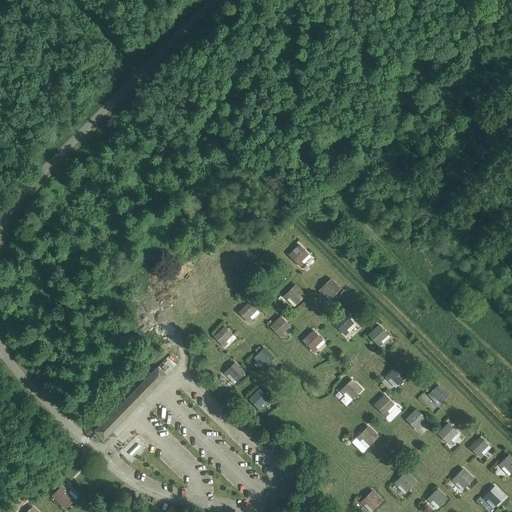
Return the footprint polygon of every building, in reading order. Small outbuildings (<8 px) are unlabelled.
[(290,256),(300,267),(303,263),(301,261),(308,254),(301,246),(290,256)] [(322,293),(324,290),(332,298),(340,289),(330,279),(319,290),(322,293)] [(284,296),(287,299),(289,296),(296,304),(305,295),(295,285),(284,296)] [(239,312),(248,322),(251,319),(249,317),(256,310),(249,302),(239,312)] [(334,323),(345,335),(348,332),(345,329),(353,322),(344,313),(334,323)] [(281,316),(270,326),(282,338),(285,335),(282,332),(289,325),(281,316)] [(368,335),(379,346),(382,343),(380,341),(387,334),(379,325),(368,335)] [(214,337),(224,347),(227,343),(225,341),(232,334),(225,327),(214,337)] [(303,341),(314,352),(317,349),(315,346),(322,339),(313,330),(303,341)] [(257,360),(259,358),(267,365),(274,358),(264,348),(254,357),(257,360)] [(224,373),(227,376),(229,374),(236,381),(244,373),(234,363),(224,373)] [(388,379),(391,377),(398,385),(407,376),(396,365),(385,376),(388,379)] [(95,431),(104,440),(167,375),(158,367),(95,431)] [(343,394),(345,392),(352,399),(362,390),(351,379),(340,391),(343,394)] [(431,397),(433,395),(440,402),(448,395),(438,385),(428,394),(431,397)] [(249,399),(260,410),(263,407),(261,405),(268,398),(259,389),(249,399)] [(374,405),(386,417),(389,414),(386,411),(394,404),(385,395),(374,405)] [(406,419),(417,430),(420,427),(418,425),(425,418),(416,409),(406,419)] [(438,434),(449,445),(452,442),(450,440),(457,432),(448,423),(438,434)] [(359,441),(362,438),(369,445),(378,436),(368,426),(356,438),(359,441)] [(136,433),(117,451),(131,466),(142,455),(150,447),(136,433)] [(470,448),(480,457),(482,454),(480,452),(487,445),(480,437),(470,448)] [(502,467),(504,465),(511,473),(511,471),(511,458),(508,455),(499,464),(502,467)] [(455,483),(457,480),(464,488),(473,479),(463,469),(452,480),(455,483)] [(394,483),(397,486),(400,484),(407,491),(416,482),(405,472),(394,483)] [(486,500),(488,498),(496,505),(504,496),(494,486),(483,497),(486,500)] [(52,495),(66,509),(74,500),(67,492),(69,490),(66,487),(63,491),(60,488),(52,495)] [(430,502),(433,499),(440,506),(447,499),(437,489),(427,499),(430,502)] [(364,505),(366,502),(374,509),(382,500),(372,490),(361,502),(364,505)]
